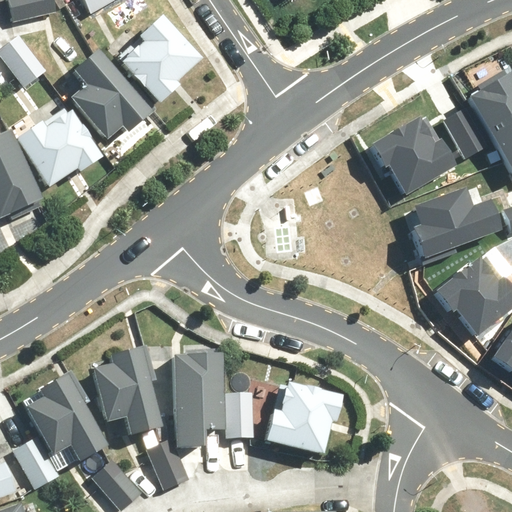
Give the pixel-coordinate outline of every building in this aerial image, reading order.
[(50,0),(1,0),(7,26),(54,17),(50,0)] [(79,0),(89,16),(116,0),(79,0)] [(140,47),(117,68),(155,109),(202,65),(159,19),(135,41),(140,47)] [(14,39),(0,49),(0,65),(22,94),(44,78),(14,39)] [(117,133),(122,138),(147,117),(90,53),(65,76),(79,92),(65,104),(102,146),(117,133)] [(511,86),(501,69),(464,93),(511,167),(511,86)] [(418,113),(367,142),(383,169),(388,167),(401,189),(452,160),(438,136),(433,139),(418,113)] [(64,114),(16,143),(44,189),(93,160),(64,114)] [(0,223),(42,204),(7,131),(0,133),(0,223)] [(403,224),(414,255),(492,226),(481,198),(467,203),(460,185),(404,206),(410,221),(403,224)] [(511,205),(503,209),(511,231),(511,230),(511,205)] [(482,255),(435,290),(454,316),(458,312),(473,333),(511,304),(511,286),(505,277),(500,280),(482,255)] [(511,321),(490,352),(511,367),(511,321)] [(97,427),(118,420),(126,446),(163,435),(138,352),(80,370),(97,427)] [(199,435),(219,435),(219,358),(169,358),(169,454),(199,454),(199,435)] [(66,450),(75,466),(103,450),(63,377),(35,392),(40,401),(21,411),(48,460),(66,450)] [(330,416),(335,417),(339,398),(281,386),(275,413),(266,411),(259,449),(321,462),(330,416)] [(247,431),(247,388),(221,388),(221,432),(247,431)] [(34,441),(11,455),(33,493),(57,479),(46,461),(34,441)] [(142,487),(114,453),(93,470),(121,504),(142,487)] [(0,468),(0,501),(10,497),(0,468)] [(36,511),(32,501),(2,511),(36,511)]
